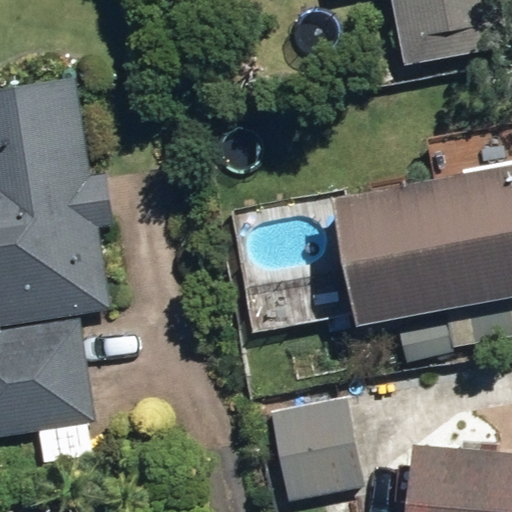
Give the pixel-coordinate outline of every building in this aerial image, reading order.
[(511,0),(390,0),(404,65),(511,43),(511,0)] [(0,93),(0,437),(91,426),(77,314),(111,309),(75,82),(0,93)] [(511,173),(335,205),(358,333),(511,305),(511,173)] [(271,414),(288,502),(366,486),(349,399),(271,414)] [(511,511),(511,457),(419,448),(412,511),(511,511)]
